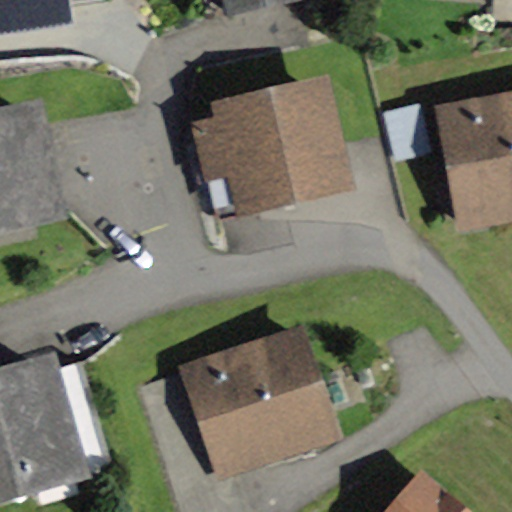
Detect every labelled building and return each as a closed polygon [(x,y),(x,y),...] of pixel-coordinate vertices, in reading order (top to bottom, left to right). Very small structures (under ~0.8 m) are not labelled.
[(0,0),(0,36),(80,25),(75,0),(0,0)] [(226,0),(230,15),(296,0),(226,0)] [(406,0),(404,23),(476,30),(478,0),(406,0)] [(320,95),(227,117),(226,124),(197,130),(216,209),(339,180),(320,95)] [(511,99),(445,112),(466,226),(510,218),(508,210),(511,208),(511,99)] [(32,117),(0,123),(0,220),(52,210),(32,117)] [(297,335),(140,388),(180,511),(236,511),(224,473),(328,426),(297,335)] [(81,364),(0,386),(0,502),(112,469),(81,364)] [(456,511),(420,479),(389,511),(456,511)]
